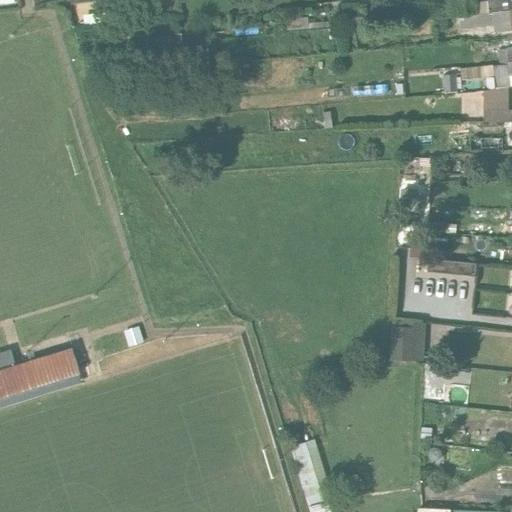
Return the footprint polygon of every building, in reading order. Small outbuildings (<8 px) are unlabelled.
[(511,12),(511,0),(494,0),(494,1),(488,1),(488,3),(477,3),(476,0),(443,0),(445,20),(511,12)] [(495,34),(511,32),(511,12),(459,18),(460,30),(494,28),(494,34),(495,34)] [(511,64),(509,64),(461,70),(462,81),(494,78),(496,91),(511,88),(511,64)] [(456,76),(444,76),(445,93),(457,93),(456,76)] [(509,89),(484,92),(483,124),(511,123),(511,111),(509,111),(509,89)] [(425,243),(411,242),(410,258),(423,259),(425,243)] [(428,273),(476,278),(477,265),(429,260),(428,273)] [(391,361),(423,364),(424,323),(393,321),(391,361)] [(136,327),(120,332),(125,348),(140,343),(136,327)] [(0,399),(19,393),(21,402),(52,392),(50,384),(77,376),(69,350),(13,366),(8,351),(0,353),(0,399)] [(311,440),(287,448),(306,511),(327,511),(325,503),(330,502),(311,440)]
